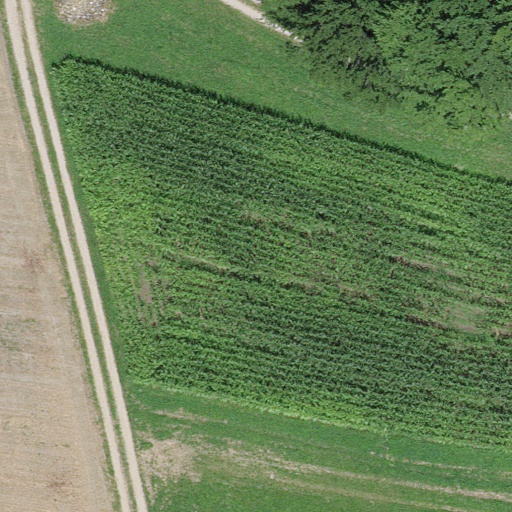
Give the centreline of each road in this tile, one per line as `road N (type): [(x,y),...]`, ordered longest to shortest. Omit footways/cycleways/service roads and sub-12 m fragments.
road 1 (track): [(127,511),(9,0)]
road 2 (track): [(225,0),(381,73),(511,111)]
